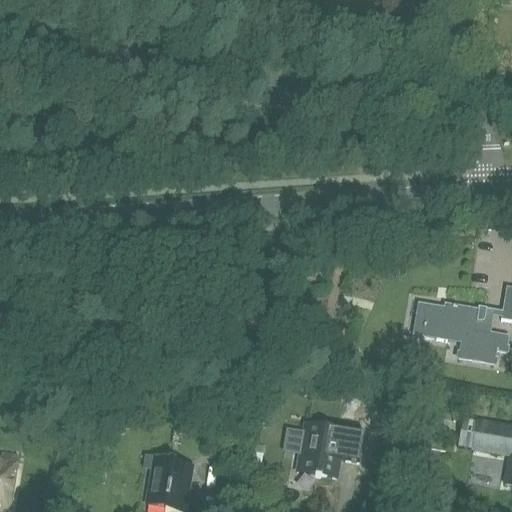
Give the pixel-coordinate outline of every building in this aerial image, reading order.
[(511,324),(511,294),(505,293),(500,322),(511,324)] [(505,354),(508,338),(474,332),(476,324),(479,325),(480,325),(482,324),(483,323),(484,321),(485,311),(477,310),(477,311),(443,306),(442,312),(425,309),(423,316),(426,316),(424,327),(423,326),(422,331),(423,331),(422,337),(436,340),(435,342),(446,344),(447,337),(460,339),(457,360),(493,367),(496,352),(505,354)] [(32,312),(7,308),(3,332),(28,336),(32,312)] [(196,354),(214,356),(215,348),(197,346),(196,354)] [(228,353),(224,375),(240,378),(244,355),(228,353)] [(219,375),(222,359),(212,357),(209,374),(219,375)] [(396,394),(391,426),(404,428),(409,396),(396,394)] [(511,429),(477,423),(473,451),(509,458),(505,486),(511,486),(511,429)] [(363,436),(304,426),(298,464),(299,465),(299,464),(314,476),(314,479),(320,480),(320,478),(335,480),(339,459),(358,462),(357,465),(358,466),(363,436)] [(148,501),(165,504),(163,511),(182,511),(191,467),(173,464),(174,462),(161,460),(161,461),(144,458),(142,471),(153,473),(148,501)] [(0,511),(7,511),(15,463),(1,461),(0,464),(0,511)]
